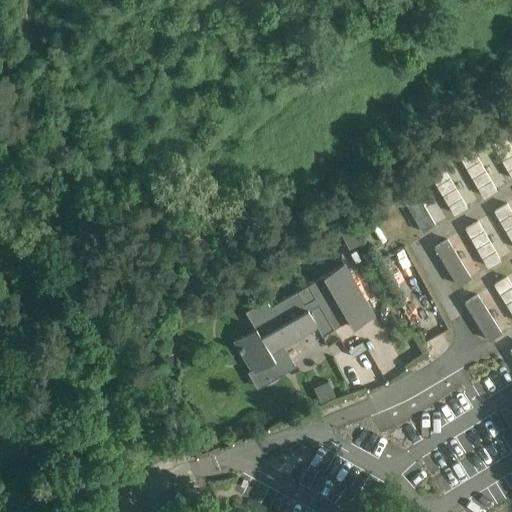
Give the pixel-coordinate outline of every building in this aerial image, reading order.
[(480,192),(511,177),(511,131),(453,159),(460,173),(469,169),(480,192)] [(511,237),(511,205),(508,199),(493,209),(511,237)] [(480,217),(465,225),(488,266),(503,258),(480,217)] [(355,229),(352,222),(339,229),(351,249),(363,242),(361,238),(360,238),(354,229),(355,229)] [(459,284),(473,276),(449,237),(435,245),(459,284)] [(316,324),(322,335),(349,319),(353,326),(374,314),(344,261),(269,304),(265,297),(244,308),(254,326),(233,338),(238,345),(237,346),(239,350),(240,349),(252,371),(273,359),(279,368),(292,361),(282,344),(316,324)] [(511,312),(511,275),(510,273),(495,280),(511,312)] [(466,300),(489,340),(505,330),(482,290),(466,300)] [(435,356),(456,343),(447,329),(426,341),(435,356)]
